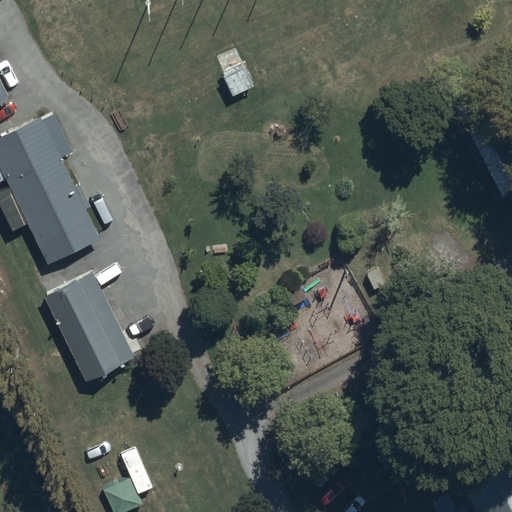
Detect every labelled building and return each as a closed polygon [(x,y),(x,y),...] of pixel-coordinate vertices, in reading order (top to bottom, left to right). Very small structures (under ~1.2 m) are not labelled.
[(511,74),(472,96),(511,171),(511,74)] [(99,223),(37,99),(0,116),(0,155),(47,249),(99,223)] [(461,99),(401,133),(452,223),(511,189),(461,99)] [(139,339),(92,245),(34,274),(81,368),(139,339)] [(511,511),(511,428),(463,452),(493,511),(511,511)] [(438,511),(437,511),(467,511),(460,499),(455,502),(447,487),(429,497),(438,511)]
